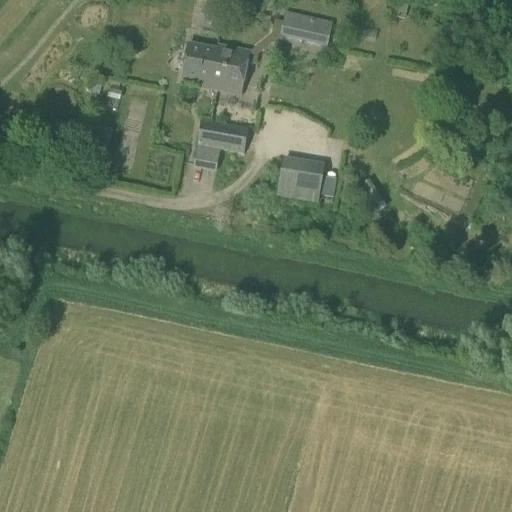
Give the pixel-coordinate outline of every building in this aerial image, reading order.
[(327,49),(332,23),(285,13),(279,38),(327,49)] [(212,67),(216,51),(188,45),(181,82),(210,88),(209,91),(218,93),(223,70),(212,67)] [(223,70),(218,93),(240,97),(249,53),(219,48),(218,51),(216,51),(212,67),(223,70)] [(279,121),(328,129),(334,92),(285,84),(279,121)] [(94,86),(92,95),(99,97),(101,87),(94,86)] [(15,127),(45,139),(51,124),(21,113),(15,127)] [(244,155),(248,131),(201,123),(197,146),(244,155)] [(297,161),(283,159),(277,199),(290,202),(297,161)]
